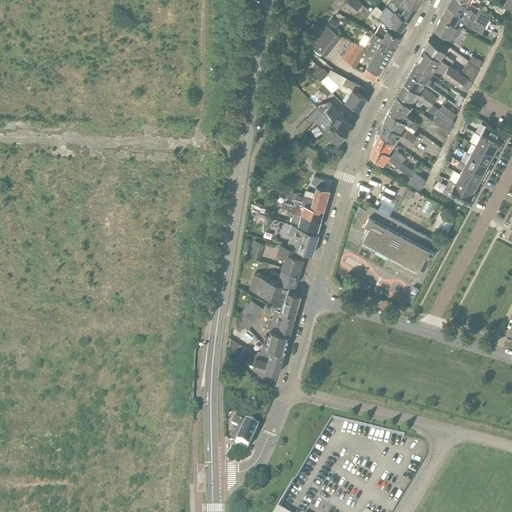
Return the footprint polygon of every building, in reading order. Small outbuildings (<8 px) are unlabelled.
[(354,13),(360,5),(354,0),(347,0),(344,5),(354,13)] [(370,0),(367,5),(372,9),(376,4),(370,0)] [(390,3),(383,11),(377,17),(378,19),(382,22),(397,33),(398,34),(402,29),(402,30),(409,20),(401,13),(405,8),(395,0),(391,0),(389,3),(390,3)] [(418,8),(408,0),(395,0),(405,8),(401,13),(409,20),(418,8)] [(451,0),(448,6),(485,27),(491,17),(479,10),(476,14),(465,8),(468,3),(463,0),(451,0)] [(511,0),(506,0),(503,8),(509,11),(511,4),(511,0)] [(482,33),(485,27),(448,6),(441,17),(456,25),(458,20),(482,33)] [(371,12),(364,7),(361,12),(367,17),(371,12)] [(456,25),(441,17),(434,30),(453,40),(460,28),(456,25)] [(395,35),(397,33),(382,22),(375,33),(395,45),(399,37),(395,35)] [(313,45),(326,55),(341,36),(328,26),(313,45)] [(375,81),(386,61),(395,45),(375,33),(372,32),(369,38),(364,35),(358,45),(353,42),(352,42),(342,58),(354,65),(356,66),(359,62),(361,58),(369,63),(364,72),(362,71),(361,74),(375,81)] [(450,65),(451,66),(454,61),(446,55),(445,56),(443,55),(446,51),(429,38),(424,48),(441,59),(450,65)] [(416,62),(432,73),(441,59),(424,48),(416,62)] [(483,62),(471,55),(468,61),(479,69),(483,62)] [(468,61),(460,73),(472,82),(479,69),(468,61)] [(410,72),(425,83),(444,96),(448,90),(435,81),(434,82),(428,78),(432,73),(416,62),(410,72)] [(450,65),(443,75),(443,76),(461,89),(461,87),(467,92),(472,82),(460,73),(451,66),(450,65)] [(323,70),(316,77),(322,82),(321,82),(331,92),(333,92),(340,85),(329,74),(328,75),(323,70)] [(404,82),(432,104),(438,108),(442,103),(438,101),(439,100),(437,99),(437,97),(422,86),(425,83),(410,72),(404,82)] [(343,84),(352,88),(349,94),(345,101),(360,110),(367,97),(366,96),(357,91),(361,85),(346,78),(343,84)] [(319,103),(327,96),(314,81),(306,88),(319,103)] [(430,108),(432,104),(404,82),(398,93),(413,104),(416,100),(415,100),(416,98),(430,108)] [(361,85),(357,91),(366,96),(369,90),(361,85)] [(389,109),(416,129),(420,124),(406,114),(409,110),(412,106),(397,95),(389,109)] [(317,107),(346,136),(353,124),(331,102),(320,105),(317,107)] [(452,120),(456,114),(443,104),(439,110),(452,120)] [(339,143),(346,136),(317,107),(297,128),(301,133),(313,121),(323,131),(325,129),(339,143)] [(413,133),(416,129),(389,109),(384,120),(413,142),(418,136),(413,133)] [(448,125),(452,120),(439,110),(438,109),(434,114),(448,125)] [(409,148),(413,142),(384,120),(380,131),(395,142),(397,139),(409,148)] [(499,145),(504,135),(486,125),(480,135),(481,135),(498,145),(499,145)] [(445,139),(448,133),(439,126),(435,132),(445,139)] [(375,143),(402,162),(403,159),(401,158),(403,156),(395,150),(399,146),(395,142),(380,131),(375,143)] [(493,154),(498,145),(481,135),(476,145),(493,154)] [(402,162),(375,143),(370,153),(384,163),(387,159),(412,177),(407,183),(420,190),(425,179),(402,162)] [(488,164),(493,154),(476,145),(471,155),(488,164)] [(488,164),(471,155),(465,164),(483,174),(488,164)] [(483,174),(465,164),(460,174),(478,183),(483,174)] [(473,193),(478,183),(460,174),(455,183),(454,184),(473,194),(474,193),(473,193)] [(313,177),(311,183),(317,185),(325,187),(327,181),(313,177)] [(468,203),(473,194),(454,184),(449,193),(468,203)] [(292,200),(324,210),(330,189),(325,187),(317,185),(315,194),(305,191),(304,196),(298,194),(292,200)] [(265,214),(266,209),(254,205),(255,201),(252,200),(251,204),(250,209),(262,213),(265,214)] [(321,219),(324,210),(292,200),(291,201),(293,201),(291,205),(285,203),(282,207),(321,219)] [(424,272),(439,243),(388,215),(389,212),(380,208),(379,210),(373,207),(373,208),(374,208),(372,213),(360,206),(356,214),(359,216),(354,226),(366,233),(363,239),(424,272)] [(318,230),(321,219),(282,207),(281,207),(289,210),(287,215),(300,219),(298,224),(318,230)] [(268,222),(269,215),(257,213),(256,220),(268,222)] [(287,246),(299,250),(312,255),(319,234),(291,225),(288,235),(291,236),(287,246)] [(250,256),(259,259),(264,243),(255,240),(250,256)] [(299,250),(287,246),(280,244),(277,254),(285,257),(282,267),(299,273),(304,258),(297,256),(299,250)] [(271,278),(290,284),(296,286),(299,273),(282,267),(280,274),(272,272),(271,278)] [(273,308),(295,315),(301,294),(288,291),(290,284),(271,278),(255,274),(250,289),(259,292),(260,292),(275,297),(271,307),(273,308)] [(271,329),(290,334),(295,315),(273,308),(272,310),(274,311),(271,320),(270,319),(267,328),(271,329)] [(237,328),(242,325),(238,319),(233,322),(237,328)] [(263,346),(285,352),(290,334),(271,329),(269,336),(266,335),(263,346)] [(257,355),(257,356),(247,350),(243,355),(254,362),(253,366),(279,374),(285,352),(263,346),(262,346),(260,353),(264,355),(263,360),(260,359),(261,357),(257,355)] [(237,427),(230,441),(247,449),(257,429),(234,418),(231,424),(237,427)]
